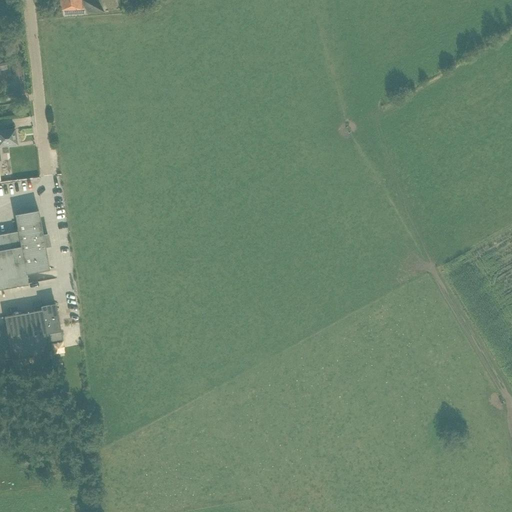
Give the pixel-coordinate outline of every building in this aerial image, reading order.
[(60,0),(61,10),(81,9),(80,2),(90,13),(99,9),(96,0),(60,0)] [(0,145),(16,143),(14,129),(6,131),(5,128),(0,128),(0,145)] [(18,232),(0,234),(0,289),(28,284),(26,273),(49,269),(45,246),(52,245),(50,234),(43,235),(38,211),(15,215),(18,232)] [(46,330),(59,328),(55,304),(41,307),(42,310),(4,317),(14,368),(41,363),(40,361),(51,359),(50,354),(50,353),(46,330)] [(62,366),(61,359),(52,360),(53,368),(62,366)]
